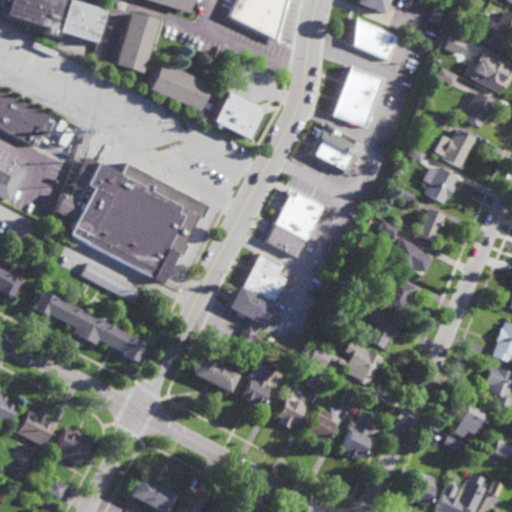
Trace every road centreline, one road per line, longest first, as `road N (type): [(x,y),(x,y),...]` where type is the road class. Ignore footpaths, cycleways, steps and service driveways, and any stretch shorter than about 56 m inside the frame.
road 1 (residential): [(317,0),(296,109),(84,511)]
road 2 (tertiary): [(0,340),(324,511)]
road 3 (residential): [(511,179),(362,511)]
